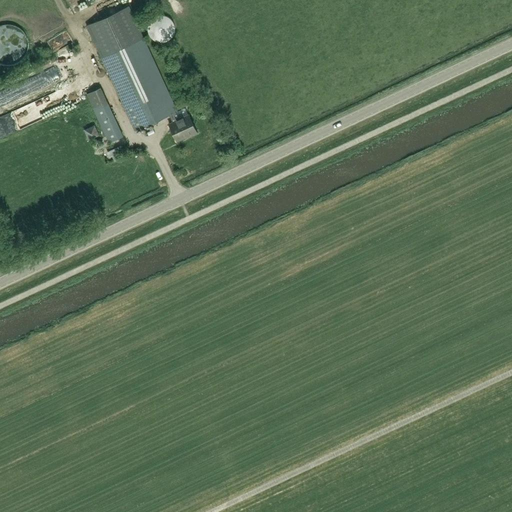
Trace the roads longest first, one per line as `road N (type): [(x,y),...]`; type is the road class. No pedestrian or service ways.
road 1 (tertiary): [(0,282),(511,42)]
road 2 (track): [(511,368),(202,511)]
